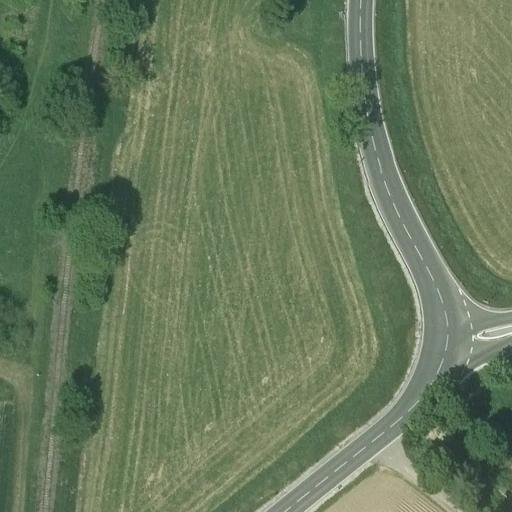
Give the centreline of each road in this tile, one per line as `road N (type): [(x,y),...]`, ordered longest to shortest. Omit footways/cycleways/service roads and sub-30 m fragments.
road 1 (tertiary): [(360,0),(364,111),(380,181),(406,259),(464,373)]
road 2 (secondary): [(285,511),(464,373)]
road 3 (track): [(0,371),(29,375),(18,511)]
